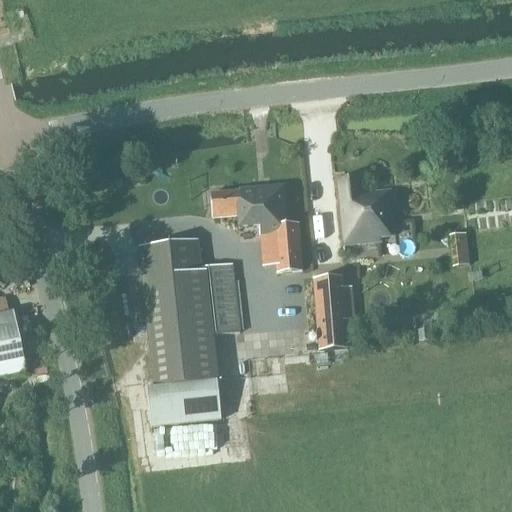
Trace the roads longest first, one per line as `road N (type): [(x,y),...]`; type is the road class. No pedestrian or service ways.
road 1 (unclassified): [(8,141),(197,104),(511,71)]
road 2 (tertiary): [(91,511),(78,405),(8,141)]
